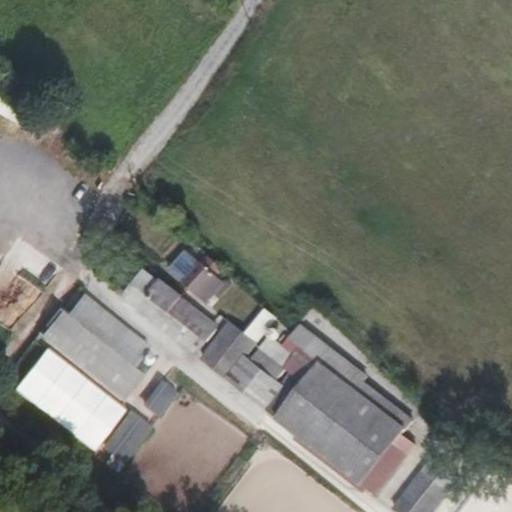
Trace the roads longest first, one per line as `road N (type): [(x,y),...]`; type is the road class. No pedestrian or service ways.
road 1 (unclassified): [(29,324),(76,271),(78,225),(209,67),(253,0)]
road 2 (track): [(76,271),(361,511)]
